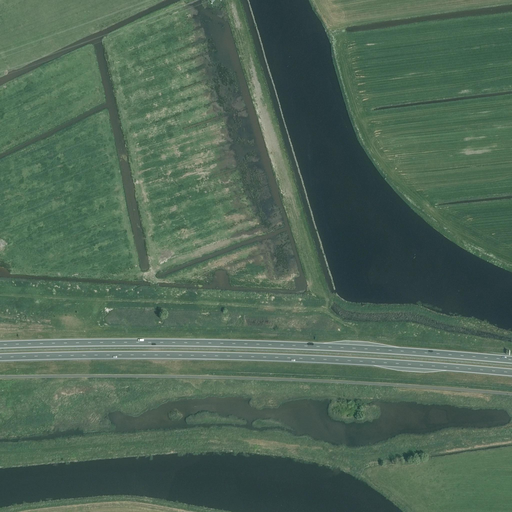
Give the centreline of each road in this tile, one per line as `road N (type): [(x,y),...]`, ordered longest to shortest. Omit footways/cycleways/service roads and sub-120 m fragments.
road 1 (trunk): [(0,357),(263,356),(511,372)]
road 2 (trunk): [(511,359),(199,342),(0,345)]
